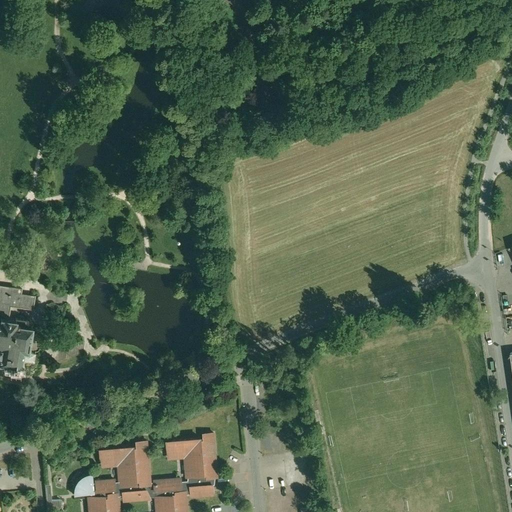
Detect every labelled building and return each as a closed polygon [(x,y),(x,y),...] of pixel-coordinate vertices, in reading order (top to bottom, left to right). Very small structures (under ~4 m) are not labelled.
[(12,287),(0,284),(0,318),(0,317),(8,318),(9,307),(10,307),(10,305),(19,307),(19,306),(32,308),(34,295),(21,293),(21,288),(12,286),(12,287)] [(8,318),(0,317),(0,318),(0,357),(3,358),(2,364),(7,364),(7,365),(10,365),(9,368),(18,370),(18,367),(21,367),(22,360),(34,362),(35,352),(28,351),(31,332),(32,326),(27,325),(28,319),(15,317),(15,319),(8,318)] [(31,332),(28,351),(35,352),(38,351),(39,349),(40,344),(39,341),(37,340),(38,334),(31,332)] [(154,480),(154,482),(150,483),(147,441),(136,442),(137,449),(134,449),(134,446),(100,449),(101,459),(111,459),(113,463),(118,463),(120,482),(115,482),(114,480),(95,481),(96,483),(93,483),(92,474),(91,474),(91,476),(87,477),(83,479),(80,482),(78,486),(76,490),(76,494),(74,494),(74,495),(91,494),(91,497),(88,497),(89,511),(119,511),(119,496),(124,496),(124,501),(150,498),(150,497),(154,497),(156,496),(157,511),(187,511),(186,494),(191,494),(191,496),(213,494),(213,484),(209,484),(209,477),(217,476),(214,433),(203,434),(204,440),(201,441),(201,438),(167,441),(168,451),(178,450),(180,455),(185,455),(187,477),(188,476),(188,481),(181,481),(181,478),(154,480)] [(51,501),(50,485),(45,486),(47,511),(54,511),(59,507),(60,500),(51,501)]
